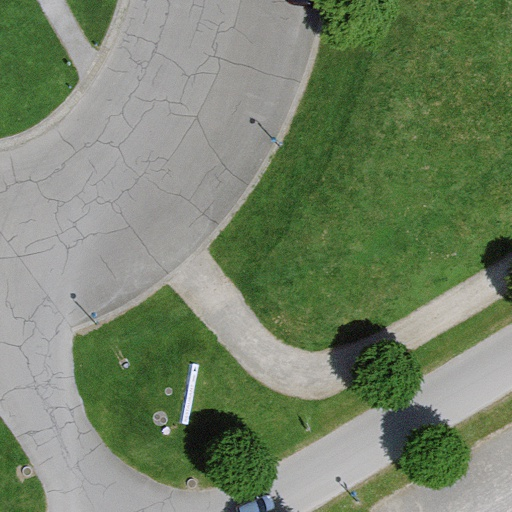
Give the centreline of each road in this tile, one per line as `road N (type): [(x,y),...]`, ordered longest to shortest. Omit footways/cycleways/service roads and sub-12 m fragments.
road 1 (track): [(511,269),(358,362),(313,376),(279,370),(226,319),(129,197)]
road 2 (unclassified): [(511,353),(243,511)]
